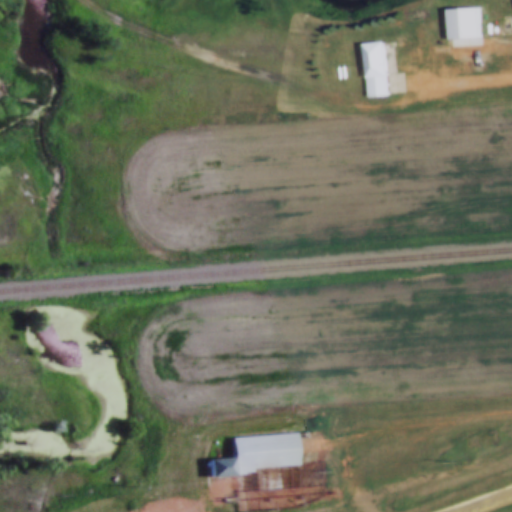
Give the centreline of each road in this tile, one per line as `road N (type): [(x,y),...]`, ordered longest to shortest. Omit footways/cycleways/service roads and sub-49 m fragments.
road 1 (track): [(419,85),(405,103),(382,109),(339,101),(139,28),(88,0)]
road 2 (track): [(511,414),(439,419),(357,448),(350,459),(368,511)]
